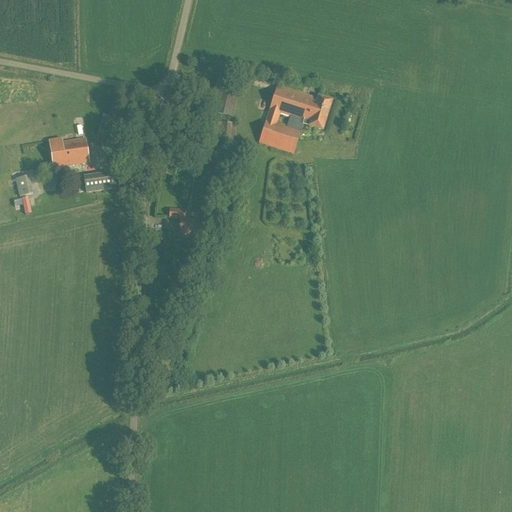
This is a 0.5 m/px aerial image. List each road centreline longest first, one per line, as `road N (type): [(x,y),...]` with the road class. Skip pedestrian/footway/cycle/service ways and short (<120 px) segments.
road 1 (unclassified): [(131,511),(142,197),(167,93)]
road 2 (unclassified): [(167,93),(0,61)]
